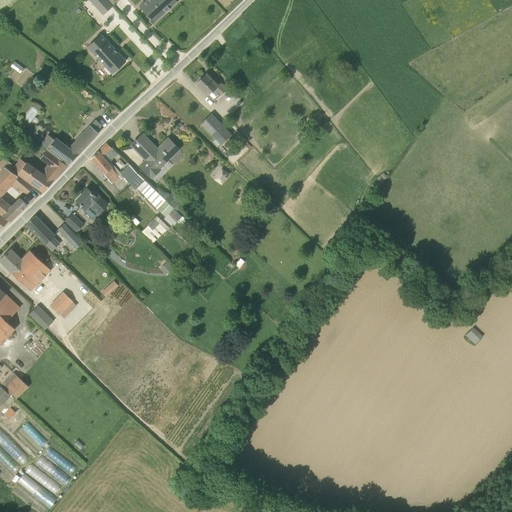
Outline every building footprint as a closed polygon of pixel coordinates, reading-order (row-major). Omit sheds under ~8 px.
[(147,0),(144,3),(141,5),(140,6),(141,8),(146,13),(154,21),(176,1),(175,0),(147,0)] [(91,45),(94,49),(115,72),(128,60),(107,37),(104,33),(91,45)] [(197,84),(214,102),(226,89),(219,81),(216,84),(207,74),(197,84)] [(222,145),(232,135),(211,114),(201,123),(222,145)] [(96,120),(91,125),(96,129),(101,125),(96,120)] [(41,145),(68,165),(69,164),(99,132),(96,129),(91,125),(69,148),(55,138),(54,139),(48,135),(41,145)] [(132,145),(147,160),(141,166),(150,175),(152,176),(160,169),(158,167),(178,147),(169,138),(158,149),(143,134),(132,145)] [(91,158),(112,183),(120,177),(109,162),(118,154),(106,142),(91,158)] [(44,192),(67,166),(46,150),(39,159),(50,167),(43,175),(27,163),(21,158),(13,169),(19,173),(44,192)] [(0,169),(1,171),(3,169),(5,166),(7,168),(10,170),(13,166),(4,158),(0,163),(0,169)] [(120,172),(135,189),(137,187),(158,208),(168,218),(175,224),(183,216),(178,211),(165,199),(163,197),(147,183),(129,165),(120,172)] [(1,171),(0,172),(0,212),(11,221),(28,204),(20,197),(12,206),(2,197),(14,183),(27,194),(34,188),(19,177),(10,170),(7,168),(5,166),(3,169),(1,171)] [(221,167),(216,180),(224,183),(230,171),(221,167)] [(99,213),(96,210),(104,200),(108,204),(108,203),(97,193),(95,194),(88,188),(77,200),(86,209),(84,211),(93,220),(99,213)] [(178,211),(183,206),(181,204),(183,202),(173,192),(165,199),(178,211)] [(73,213),(66,220),(77,231),(85,223),(73,213)] [(0,231),(6,224),(9,221),(0,214),(0,231)] [(137,225),(140,221),(133,214),(129,217),(137,225)] [(36,215),(26,225),(46,245),(47,244),(53,250),(61,243),(54,236),(55,234),(46,224),(36,215)] [(153,242),(168,227),(157,216),(142,231),(153,242)] [(76,235),(65,223),(58,229),(70,241),(76,235)] [(1,260),(12,271),(11,271),(31,291),(51,271),(30,250),(21,259),(11,249),(1,260)] [(239,268),(244,261),(241,258),(235,264),(239,268)] [(166,274),(173,267),(168,261),(161,268),(160,269),(165,275),(166,274)] [(110,293),(118,285),(114,280),(107,286),(108,287),(107,288),(106,289),(110,293)] [(0,344),(16,328),(7,320),(20,308),(0,289),(0,344)] [(64,318),(77,305),(63,292),(51,305),(64,318)] [(45,330),(54,320),(39,305),(30,314),(45,330)] [(476,344),(483,336),(474,327),(466,335),(476,344)] [(1,384),(10,393),(16,399),(28,386),(13,372),(1,384)] [(0,388),(0,401),(3,405),(12,396),(2,386),(0,388)] [(10,419),(16,412),(10,408),(5,414),(10,419)]
